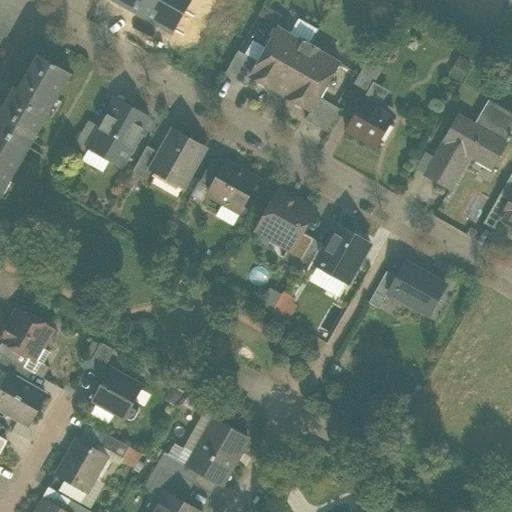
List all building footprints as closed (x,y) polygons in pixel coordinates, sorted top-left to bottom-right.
[(114,0),(142,16),(150,0),(114,0)] [(150,0),(142,16),(171,32),(184,10),(189,0),(150,0)] [(195,16),(184,10),(171,32),(182,38),(195,16)] [(298,19),(289,35),(298,40),(299,38),(309,44),(317,30),(298,19)] [(310,111),(311,112),(318,99),(320,100),(320,98),(333,77),(331,76),(339,63),(318,51),(319,49),(309,44),(299,38),(298,40),(289,35),(278,28),(270,41),(269,40),(265,48),(257,62),(256,63),(257,64),(250,77),(251,78),(275,92),(278,86),(288,92),(285,97),(310,111)] [(252,40),(244,55),(257,62),(265,48),(252,40)] [(225,74),(246,86),(251,78),(250,77),(257,64),(256,63),(257,62),(244,55),(238,51),(225,74)] [(15,87),(0,113),(0,132),(28,148),(71,74),(39,56),(20,90),(15,87)] [(450,74),(462,82),(472,65),(460,58),(450,74)] [(367,91),(369,93),(375,83),(383,68),(368,59),(354,84),(367,91)] [(389,91),(375,83),(369,93),(367,91),(363,98),(380,108),(389,91)] [(278,86),(275,92),(285,97),(288,92),(278,86)] [(305,120),(326,132),(339,109),(320,98),(320,100),(318,99),(311,112),(310,111),(305,120)] [(360,137),(376,146),(393,115),(380,108),(363,98),(345,131),(359,139),(360,137)] [(88,148),(124,168),(151,120),(116,99),(100,127),(88,148)] [(486,100),(473,125),(483,131),(497,107),(486,100)] [(511,115),(497,107),(483,131),(473,125),(455,115),(442,139),(446,141),(436,158),(426,175),(450,189),(470,155),(478,160),(482,154),(494,161),(491,167),(494,169),(508,145),(502,141),(511,123),(511,115)] [(75,145),(86,152),(88,148),(100,127),(88,121),(75,145)] [(0,197),(28,148),(0,132),(0,197)] [(152,169),(183,187),(204,150),(174,132),(164,149),(163,148),(159,154),(151,168),(152,169)] [(132,173),(146,181),(152,169),(151,168),(159,154),(147,147),(132,173)] [(425,152),(416,169),(426,175),(436,158),(425,152)] [(482,154),(478,160),(491,167),(494,161),(482,154)] [(199,184),(208,189),(221,166),(212,161),(199,184)] [(204,197),(237,216),(256,182),(223,163),(221,166),(208,189),(204,197)] [(511,173),(499,195),(510,201),(511,196),(511,173)] [(289,248),(290,248),(300,232),(312,211),(280,193),(259,231),(289,248)] [(484,222),(494,228),(499,219),(510,201),(499,195),(484,222)] [(511,226),(511,196),(510,201),(499,219),(511,226)] [(340,284),(344,286),(368,245),(337,227),(325,247),(313,269),(316,270),(317,267),(321,270),(323,267),(344,278),(340,284)] [(282,259),(297,267),(313,240),(300,232),(290,248),(289,248),(282,259)] [(325,247),(313,240),(297,267),(306,273),(309,274),(313,269),(325,247)] [(405,263),(397,277),(389,292),(429,315),(445,286),(405,263)] [(379,309),(389,292),(397,277),(386,271),(368,303),(379,309)] [(261,306),(272,312),(280,296),(270,290),(261,306)] [(0,341),(2,343),(30,358),(35,348),(39,347),(42,348),(53,330),(36,320),(35,317),(32,316),(29,316),(18,310),(0,341)] [(0,346),(0,355),(2,356),(0,360),(0,372),(9,378),(11,375),(25,383),(31,373),(24,368),(30,358),(2,343),(0,346)] [(88,367),(101,374),(114,351),(101,344),(88,367)] [(42,349),(42,348),(39,347),(35,348),(30,358),(24,368),(31,373),(34,374),(41,363),(42,364),(49,353),(42,349)] [(34,374),(43,379),(49,368),(42,364),(41,363),(34,374)] [(93,402),(125,421),(143,388),(111,370),(93,402)] [(0,394),(0,412),(27,428),(46,394),(25,383),(11,375),(9,378),(0,394)] [(198,474),(222,487),(249,440),(216,422),(203,445),(200,443),(186,467),(198,474)] [(100,446),(122,459),(129,447),(107,434),(100,446)] [(57,476),(85,492),(105,457),(79,442),(75,450),(72,449),(57,476)] [(156,463),(159,464),(166,468),(172,459),(161,453),(156,463)] [(172,459),(166,468),(192,483),(198,474),(186,467),(172,459)] [(181,503),(192,483),(166,468),(159,464),(145,489),(162,498),(165,494),(181,503)] [(196,511),(181,503),(165,494),(162,498),(154,511),(196,511)] [(35,511),(63,511),(62,511),(43,500),(35,511)] [(90,511),(69,500),(62,511),(63,511),(90,511)]
